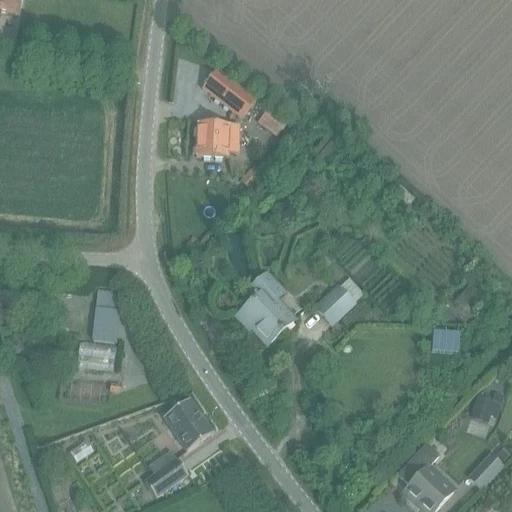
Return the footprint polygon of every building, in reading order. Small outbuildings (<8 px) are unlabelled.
[(0,0),(0,15),(17,18),(19,0),(0,0)] [(217,72),(202,91),(242,122),(256,103),(217,72)] [(271,109),(258,126),(276,139),(288,123),(271,109)] [(229,127),(197,126),(196,160),(228,161),(228,156),(238,156),(238,143),(229,143),(229,127)] [(267,277),(257,286),(248,294),(256,302),(239,318),(267,348),(294,323),(275,303),(284,295),(267,277)] [(315,310),(332,328),(354,308),(337,290),(315,310)] [(133,330),(134,304),(113,304),(112,329),(133,330)] [(479,324),(451,324),(451,346),(479,346),(479,324)] [(97,339),(94,361),(127,365),(128,355),(131,355),(133,343),(97,339)] [(80,378),(123,381),(123,366),(80,363),(80,378)] [(189,404),(172,415),(163,421),(187,455),(195,448),(212,437),(189,404)] [(429,472),(428,471),(438,459),(426,448),(398,477),(409,488),(403,496),(420,511),(437,511),(453,495),(439,481),(439,478),(433,472),(429,472)] [(490,458),(468,482),(480,492),(502,469),(490,458)] [(177,462),(144,485),(155,501),(188,478),(177,462)]
